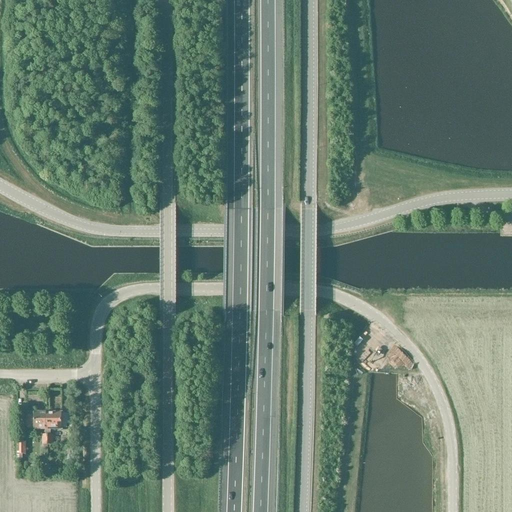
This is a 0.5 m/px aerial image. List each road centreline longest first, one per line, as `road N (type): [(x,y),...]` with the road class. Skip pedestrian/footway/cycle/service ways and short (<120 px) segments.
road 1 (unclassified): [(453,511),(452,445),(436,387),(393,331),(346,298),(295,289),(145,288),(117,295),(95,325),(94,377)]
road 2 (motorway): [(241,0),(234,511)]
road 3 (tertiary): [(309,0),(302,511)]
road 4 (motorway): [(260,511),(265,0)]
road 5 (unclassified): [(167,511),(166,0)]
road 6 (unclassified): [(156,232),(322,230),(432,200),(511,194)]
road 7 (unclassified): [(156,232),(85,226),(0,185)]
road 8 (unclassified): [(95,511),(94,377)]
